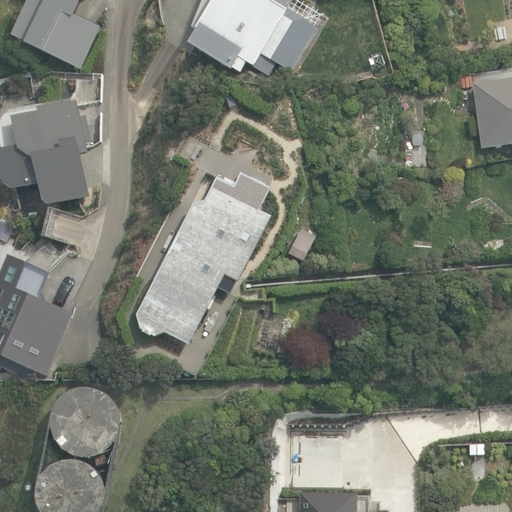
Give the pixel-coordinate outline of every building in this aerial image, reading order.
[(34,0),(17,38),(84,71),(103,28),(78,17),(85,0),(34,0)] [(206,0),(195,29),(205,35),(197,49),(237,74),(239,71),(245,76),(252,65),(271,78),(279,65),(295,74),(329,16),(303,0),(206,0)] [(511,78),(475,83),(484,150),(511,146),(511,78)] [(26,150),(3,155),(10,188),(18,193),(44,187),(48,204),(55,207),(93,199),(84,156),(91,154),(90,145),(95,143),(90,117),(85,118),(81,103),(44,112),(45,116),(19,122),(26,150)] [(166,333),(191,345),(219,288),(248,302),(260,298),(264,289),(249,290),(235,283),(237,280),(241,282),(274,216),(262,210),(273,189),(246,176),(250,168),(231,161),(227,149),(212,142),(198,144),(190,161),(196,175),(212,182),(218,177),(207,200),(192,204),(138,315),(142,330),(156,337),(166,333)] [(6,256),(0,268),(0,364),(38,382),(71,313),(34,296),(44,273),(6,256)] [(101,458),(108,455),(115,449),(120,443),(124,435),(125,426),(124,418),(122,410),(117,402),(111,396),(104,392),(95,390),(87,389),(78,391),(71,395),(64,400),(59,407),(55,415),(54,423),(55,432),(57,440),(62,447),(68,453),(75,457),(84,460),(92,460),(101,458)] [(471,453),(471,482),(487,482),(487,453),(471,453)] [(289,492),(326,492),(327,455),(290,455),(289,492)] [(97,468),(89,464),(80,462),(70,462),(61,465),(54,470),(47,477),(44,486),(42,495),(43,504),(46,511),(106,511),(107,510),(110,501),(110,492),(108,483),(103,475),(97,468)] [(359,511),(359,493),(301,492),(300,511),(359,511)]
